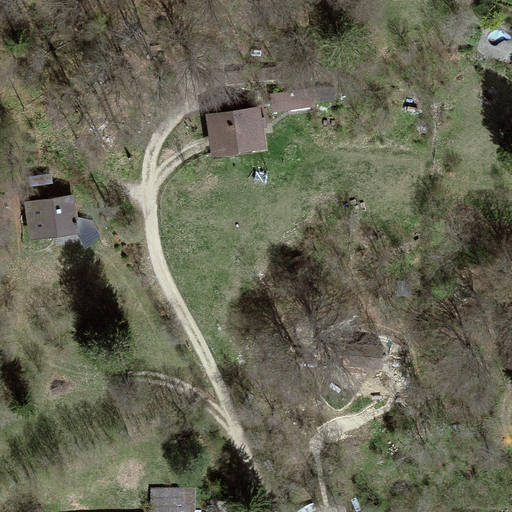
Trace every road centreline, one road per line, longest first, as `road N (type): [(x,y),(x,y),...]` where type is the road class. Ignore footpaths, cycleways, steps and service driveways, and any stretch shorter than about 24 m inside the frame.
road 1 (track): [(270,511),(181,345),(134,215),(157,171),(206,152)]
road 2 (track): [(182,0),(163,15),(120,87),(157,171)]
